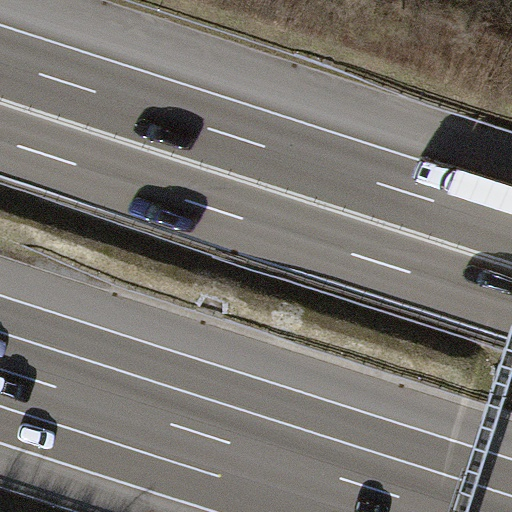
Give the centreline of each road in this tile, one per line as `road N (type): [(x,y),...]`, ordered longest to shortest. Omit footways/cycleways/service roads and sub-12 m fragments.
road 1 (motorway): [(511,304),(0,139)]
road 2 (motorway): [(511,225),(0,60)]
road 3 (motorway): [(0,368),(445,511)]
